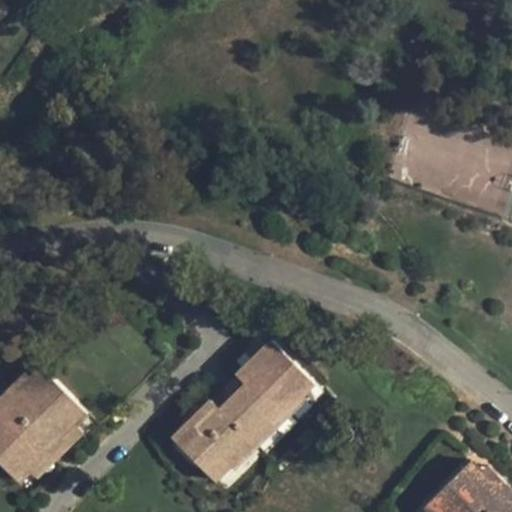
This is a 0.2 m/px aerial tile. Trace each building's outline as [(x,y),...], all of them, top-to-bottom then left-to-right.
[(18,379),(7,390),(59,441),(89,412),(101,423),(170,354),(113,297),(32,375),(23,384),(18,379)] [(239,401),(229,392),(217,403),(213,398),(173,436),(217,480),(232,464),(229,461),(255,436),(260,441),(280,421),(275,416),(301,390),(304,392),(316,381),(273,338),(237,373),(243,378),(253,388),(239,401)] [(18,379),(23,384),(32,375),(27,371),(18,379)] [(243,378),(229,392),(239,401),(253,388),(243,378)] [(7,390),(0,396),(0,401),(49,451),(59,441),(7,390)] [(301,390),(275,416),(280,421),(282,423),(308,396),(304,392),(301,390)] [(0,401),(0,460),(20,481),(49,451),(0,401)] [(255,436),(229,461),(232,464),(236,468),(262,442),(260,441),(255,436)] [(474,459),(426,505),(433,511),(511,511),(511,486),(498,472),(492,478),(474,459)] [(492,478),(498,472),(490,463),(484,469),(492,478)]
